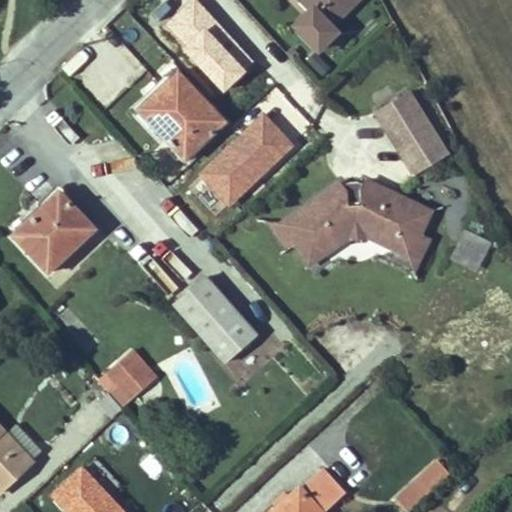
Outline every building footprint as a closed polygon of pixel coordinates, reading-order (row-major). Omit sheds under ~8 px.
[(355,0),(299,0),(310,11),(295,26),(318,49),(336,32),(329,26),(355,0)] [(185,161),(225,122),(177,73),(162,87),(166,91),(157,100),(154,97),(139,110),(185,161)] [(448,154),(409,92),(376,114),(413,174),(415,175),(448,154)] [(295,224),(323,265),(366,236),(378,235),(406,253),(434,212),(387,182),(382,190),(377,187),(365,189),(361,192),(355,183),(295,224)] [(91,229),(58,194),(13,236),(46,270),(91,229)] [(447,221),(434,212),(406,253),(420,262),(434,241),(447,221)] [(462,231),(451,261),(479,271),(490,241),(462,231)] [(366,236),(323,265),(328,273),(360,252),(382,249),(401,261),(406,253),(378,235),(366,236)] [(434,241),(420,262),(424,276),(443,247),(434,241)] [(256,335),(205,278),(174,304),(224,361),(256,335)] [(429,320),(452,300),(439,287),(418,306),(429,320)] [(463,378),(511,337),(511,292),(439,350),(463,378)] [(132,350),(119,362),(143,388),(155,376),(132,350)] [(143,388),(119,362),(105,374),(129,400),(143,388)] [(122,410),(108,393),(98,402),(112,418),(122,410)] [(42,451),(16,425),(5,435),(0,430),(0,483),(4,487),(42,451)] [(427,495),(449,476),(437,462),(416,482),(427,495)] [(125,511),(82,465),(48,496),(63,511),(125,511)] [(323,511),(345,493),(324,470),(300,492),(298,490),(288,499),(276,510),(273,511),(323,511)] [(406,511),(409,511),(427,495),(416,482),(396,501),(406,511)] [(276,510),(288,499),(283,493),(271,504),(276,510)]
